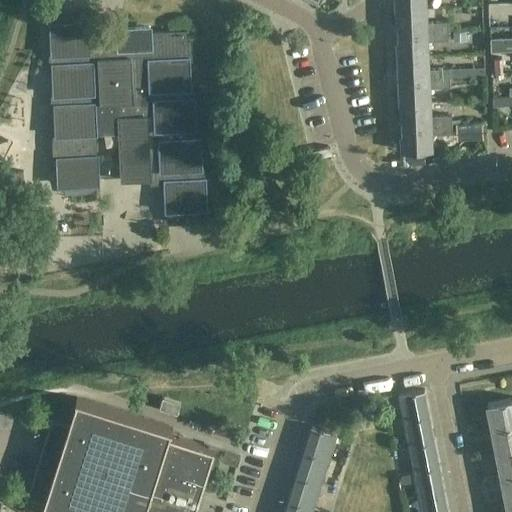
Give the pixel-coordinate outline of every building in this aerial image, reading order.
[(395,0),(396,11),(427,10),(426,0),(395,0)] [(399,26),(400,34),(447,32),(447,22),(446,22),(428,23),(427,10),(396,11),(396,26),(399,26)] [(167,183),(169,223),(210,221),(209,207),(205,207),(203,167),(200,166),(199,140),(200,140),(199,126),(196,126),(195,102),(194,85),(191,85),(190,59),(192,59),(191,41),(188,41),(186,30),(150,32),(150,27),(108,29),(108,33),(107,36),(105,39),(103,41),(100,43),(97,44),(94,45),(91,45),(90,23),(52,24),(53,52),(51,52),(51,66),(54,66),(55,92),(53,93),(55,158),(98,156),(96,103),(118,102),(121,180),(163,178),(163,183),(167,183)] [(397,42),(397,58),(429,56),(428,41),(447,40),(447,32),(400,34),(400,42),(397,42)] [(480,74),(479,54),(469,54),(470,75),(480,74)] [(397,58),(398,81),(449,79),(449,69),(430,70),(429,56),(397,58)] [(398,81),(399,104),(431,103),(431,89),(449,88),(449,79),(398,81)] [(403,120),(404,128),(451,126),(451,116),(432,116),(431,103),(399,104),(400,120),(403,120)] [(451,126),(404,128),(404,135),(401,136),(401,152),(433,151),(432,135),(451,134),(451,126)] [(453,132),(453,141),(480,141),(480,133),(453,132)] [(398,395),(403,421),(429,416),(423,390),(398,395)] [(163,397),(159,408),(177,414),(181,403),(163,397)] [(42,510),(48,511),(194,511),(214,449),(169,435),(171,430),(172,430),(172,428),(76,398),(76,399),(76,400),(69,424),(51,418),(26,497),(44,503),(42,508),(41,508),(41,509),(42,510)] [(511,398),(487,404),(492,429),(511,425),(511,398)] [(403,421),(408,446),(434,441),(429,416),(403,421)] [(511,425),(492,429),(497,453),(511,450),(511,425)] [(311,426),(303,451),(328,459),(336,434),(311,426)] [(408,446),(413,471),(439,466),(434,441),(408,446)] [(511,450),(497,453),(502,478),(511,475),(511,450)] [(303,451),(296,476),(321,484),(328,459),(303,451)] [(239,457),(224,452),(221,461),(237,466),(239,457)] [(413,471),(418,496),(444,491),(439,466),(413,471)] [(511,475),(502,478),(507,502),(511,500),(511,475)] [(296,476),(288,500),(313,508),(321,484),(296,476)] [(448,511),(444,491),(418,496),(421,511),(448,511)] [(288,500),(284,511),(311,511),(313,508),(288,500)]
